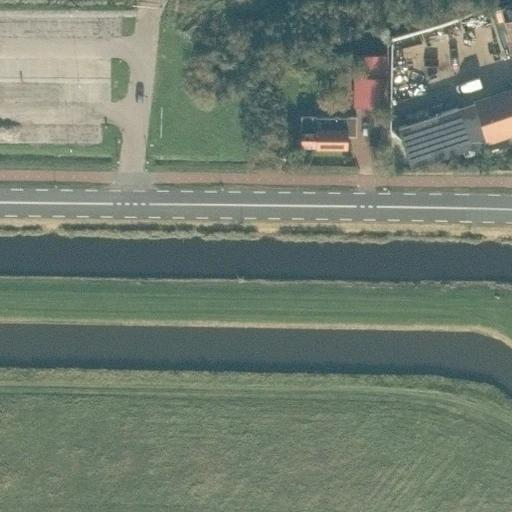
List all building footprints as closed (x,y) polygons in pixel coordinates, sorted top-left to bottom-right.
[(511,2),(500,7),(503,18),(496,20),(504,44),(511,41),(511,43),(511,2)] [(361,106),(363,106),(374,106),(374,103),(386,103),(387,77),(357,76),(356,105),(361,106)] [(511,79),(510,80),(511,85),(511,87),(398,125),(411,166),(509,133),(511,141),(511,79)] [(356,134),(356,115),(317,115),(317,129),(315,129),(315,130),(302,130),(302,144),(316,144),(316,145),(346,146),(347,134),(356,134)] [(491,149),(509,143),(507,138),(490,144),(491,149)]
